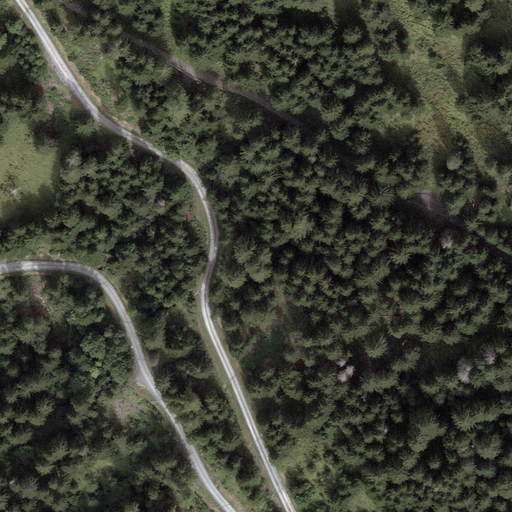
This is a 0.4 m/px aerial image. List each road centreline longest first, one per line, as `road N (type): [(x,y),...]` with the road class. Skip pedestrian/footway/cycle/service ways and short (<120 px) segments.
road 1 (track): [(16,0),(75,89),(107,121),(174,158),(204,192),(215,241),(205,312),(290,511)]
road 2 (track): [(62,0),(188,71),(266,101),(345,160),(465,225),(511,266)]
road 3 (track): [(230,511),(147,379),(118,304),(97,276),(74,266),(0,269)]
